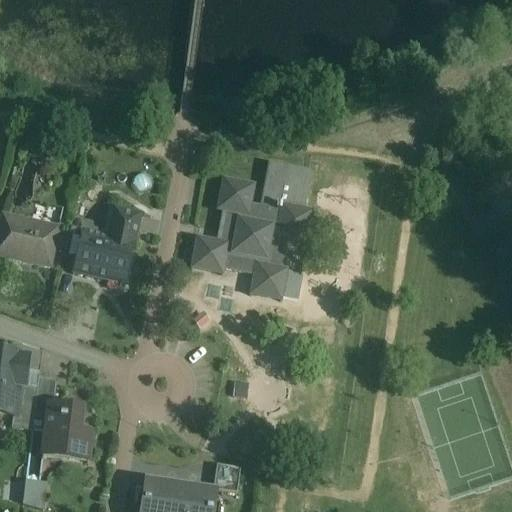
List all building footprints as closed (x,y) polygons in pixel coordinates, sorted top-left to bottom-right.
[(255,187),(224,181),(218,212),(224,213),(218,243),(198,239),(191,271),(223,277),(224,271),(254,276),(250,297),(282,303),(283,299),(298,302),(302,278),(287,275),(288,271),(282,270),(288,240),(308,244),(314,213),(304,211),(311,172),(269,165),(261,209),(251,207),(255,187)] [(141,217),(116,212),(113,227),(138,232),(141,218),(141,217)] [(60,232),(4,219),(0,234),(0,259),(50,271),(60,232)] [(138,232),(113,227),(110,242),(84,236),(84,234),(83,234),(77,258),(73,276),(75,277),(75,275),(98,280),(99,277),(125,282),(124,287),(126,288),(135,245),(137,233),(138,233),(138,232)] [(83,234),(71,231),(66,255),(77,258),(83,234)] [(21,358),(0,355),(0,416),(13,418),(16,419),(19,388),(25,389),(25,388),(28,365),(21,358)] [(58,380),(39,378),(38,389),(34,419),(47,421),(49,408),(54,408),(58,380)] [(25,389),(19,388),(16,419),(13,418),(12,430),(32,432),(34,419),(38,389),(25,388),(25,389)] [(54,408),(49,408),(47,421),(43,460),(89,465),(92,437),(80,435),(83,412),(54,408)] [(240,470),(218,467),(216,479),(239,482),(240,470)] [(239,482),(216,479),(214,495),(215,496),(216,491),(237,494),(239,482)] [(48,486),(27,482),(22,506),(44,510),(48,486)] [(178,511),(181,491),(147,486),(143,511),(178,511)] [(214,495),(181,491),(178,511),(212,511),(215,496),(214,495)]
